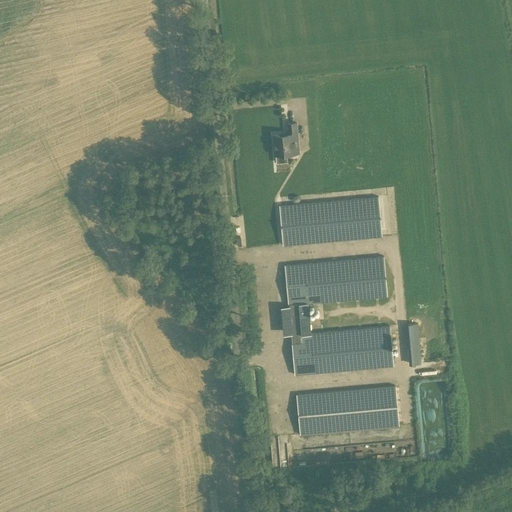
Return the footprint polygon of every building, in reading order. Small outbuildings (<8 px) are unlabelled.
[(299,152),(297,132),(296,123),(287,124),(288,133),(273,134),(274,154),(299,152)] [(277,154),(277,162),(289,161),(288,153),(277,154)] [(283,245),(382,236),(378,196),(279,204),(283,245)] [(289,305),(298,304),(309,303),(387,296),(383,256),(285,265),(289,305)] [(301,334),(311,333),(309,303),(298,304),(301,334)] [(298,304),(289,305),(292,335),(301,334),(298,304)] [(422,363),(420,322),(409,322),(411,363),(422,363)] [(390,325),(311,333),(301,334),(292,335),(291,335),(294,375),(394,366),(390,325)] [(300,435),(399,426),(395,385),(297,394),(300,435)]
